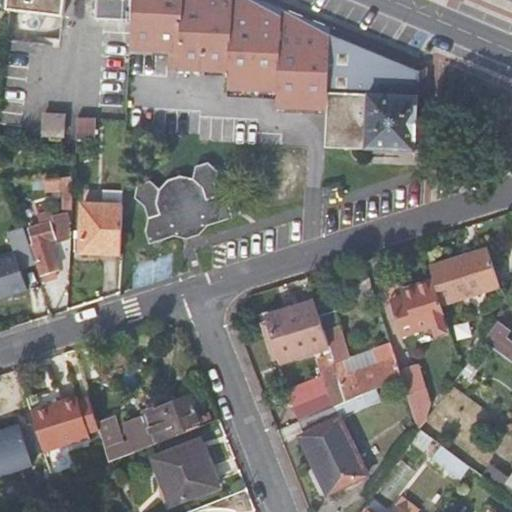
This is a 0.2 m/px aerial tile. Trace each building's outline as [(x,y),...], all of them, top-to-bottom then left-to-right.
[(10,0),(9,10),(65,16),(66,0),(10,0)] [(96,0),(96,18),(111,18),(111,0),(96,0)] [(111,0),(111,18),(133,20),(133,0),(111,0)] [(280,105),(328,107),(332,36),(282,36),(282,17),(241,15),(232,15),(233,0),(133,0),(133,20),(132,48),(159,49),(158,66),(230,69),(230,86),(280,88),(280,105)] [(332,28),(259,0),(233,0),(232,15),(241,15),(282,17),(282,36),(332,36),(332,28)] [(427,65),(332,26),(332,28),(332,36),(419,71),(417,99),(425,100),(427,65)] [(419,71),(332,36),(328,107),(327,147),(416,151),(417,99),(419,71)] [(45,124),(45,136),(66,137),(67,114),(44,114),(45,124)] [(96,119),(78,117),(77,139),(95,140),(96,119)] [(211,226),(234,218),(231,206),(220,196),(216,185),(220,172),(210,164),(198,168),(195,180),(182,177),(169,181),(160,191),(149,183),(137,188),(134,200),(145,208),(148,221),(145,232),(149,245),(179,236),(189,239),(202,236),(211,226)] [(61,210),(74,211),(76,177),(45,179),(45,190),(61,190),(61,210)] [(80,252),(122,254),(124,206),(82,204),(80,252)] [(28,229),(43,274),(60,269),(53,243),(71,237),(66,217),(28,229)] [(0,257),(0,299),(29,290),(23,270),(38,265),(26,228),(9,234),(15,252),(0,257)] [(461,259),(430,268),(434,280),(442,306),(500,286),(489,252),(462,262),(461,259)] [(361,299),(376,295),(369,274),(354,279),(361,299)] [(403,337),(447,323),(442,306),(434,280),(402,289),(405,299),(392,303),(403,337)] [(276,367),(282,365),(267,319),(315,303),(314,299),(260,316),(276,367)] [(282,365),(330,349),(320,317),(315,303),(267,319),(282,365)] [(337,312),(320,317),(330,349),(333,358),(347,402),(363,395),(377,389),(402,379),(400,370),(391,344),(375,349),(380,364),(351,375),(346,359),(351,357),(337,312)] [(511,334),(498,324),(485,341),(511,361),(511,343),(507,340),(511,334)] [(322,375),(327,392),(333,408),(347,402),(333,358),(318,363),(322,375)] [(420,365),(400,370),(402,379),(407,395),(419,430),(427,420),(431,403),(427,389),(420,365)] [(322,375),(286,390),(292,406),(327,392),(322,375)] [(363,395),(368,408),(382,402),(377,389),(363,395)] [(333,408),(327,392),(292,406),(299,422),(333,408)] [(301,437),(325,487),(334,483),(337,490),(369,474),(343,418),(368,408),(363,395),(347,402),(333,408),(299,422),(305,435),(301,437)] [(139,435),(121,442),(106,448),(110,462),(201,426),(189,396),(178,400),(180,404),(167,409),(164,402),(141,411),(142,416),(132,419),(139,435)] [(91,437),(88,432),(78,400),(77,397),(32,412),(45,453),(91,437)] [(90,397),(78,400),(88,432),(100,429),(90,397)] [(115,425),(100,431),(106,448),(121,442),(115,425)] [(21,426),(0,432),(0,480),(35,470),(21,426)] [(202,440),(154,458),(173,506),(220,487),(202,440)] [(430,459),(460,481),(470,467),(446,450),(440,446),(430,459)] [(495,466),(485,479),(511,497),(511,458),(505,453),(495,466)] [(329,494),(337,490),(334,483),(325,487),(329,494)] [(393,509),(396,511),(419,511),(423,508),(405,494),(393,509)]
